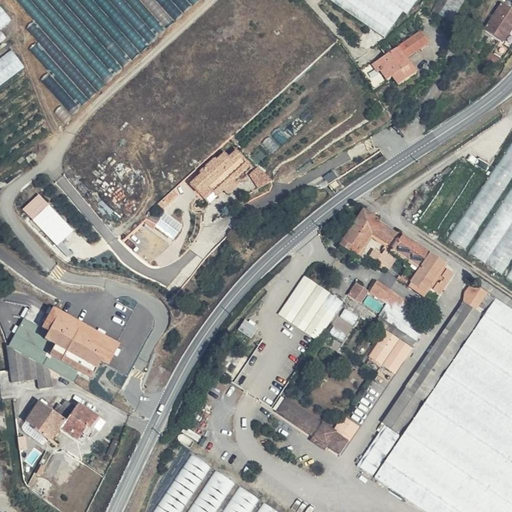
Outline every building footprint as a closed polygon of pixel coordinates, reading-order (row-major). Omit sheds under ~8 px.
[(330,0),(392,39),(417,0),(330,0)] [(450,0),(445,16),(457,21),(465,0),(450,0)] [(0,6),(0,28),(11,19),(0,6)] [(511,17),(497,7),(480,34),(501,48),(511,31),(511,17)] [(466,53),(472,59),(484,40),(477,35),(466,53)] [(412,39),(365,71),(377,91),(384,86),(390,95),(409,82),(396,63),(419,48),(412,39)] [(13,51),(0,60),(0,88),(26,68),(13,51)] [(511,182),(511,143),(448,241),(466,252),(511,182)] [(235,171),(246,160),(235,148),(228,154),(224,151),(221,154),(235,171)] [(224,184),(234,174),(233,172),(234,172),(235,171),(221,154),(218,157),(214,155),(200,168),(203,171),(191,181),(200,193),(210,183),(216,191),(224,184)] [(246,160),(235,171),(236,172),(239,176),(251,164),(246,160)] [(459,164),(420,220),(445,237),(484,181),(459,164)] [(250,172),(259,187),(270,180),(262,166),(250,172)] [(234,174),(224,184),(226,186),(235,175),(234,174)] [(235,175),(226,186),(229,190),(240,180),(237,177),(235,175)] [(206,200),(216,191),(210,183),(200,193),(206,200)] [(29,188),(14,203),(69,263),(85,248),(29,188)] [(511,261),(511,191),(469,255),(502,277),(511,261)] [(377,226),(378,225),(377,224),(362,214),(353,228),(358,232),(361,227),(371,233),(372,233),(377,226)] [(377,226),(372,233),(374,235),(367,247),(377,252),(380,248),(386,252),(388,254),(398,239),(377,226)] [(363,244),(367,247),(374,235),(372,233),(371,233),(361,227),(358,232),(353,228),(341,244),(356,254),(363,244)] [(410,270),(400,284),(414,293),(424,299),(429,294),(443,272),(445,269),(400,238),(399,238),(398,239),(388,254),(388,255),(394,259),(410,270)] [(392,262),(384,256),(382,254),(378,258),(373,254),(368,263),(384,273),(392,262)] [(429,294),(441,301),(454,280),(443,272),(429,294)] [(328,305),(336,292),(308,275),(293,298),(280,318),(320,343),(332,325),(340,312),(328,305)] [(357,282),(349,294),(362,303),(370,290),(357,282)] [(377,283),(370,294),(427,329),(433,320),(377,283)] [(347,301),(336,292),(328,305),(340,312),(347,301)] [(414,293),(412,297),(414,298),(421,303),(424,299),(414,293)] [(370,294),(367,297),(424,334),(427,329),(370,294)] [(434,312),(441,301),(429,294),(424,299),(421,303),(434,312)] [(482,315),(491,301),(485,297),(475,311),(482,315)] [(482,315),(480,318),(465,309),(415,386),(412,389),(406,398),(394,417),(359,472),(373,482),(419,511),(511,511),(511,312),(492,300),(491,301),(482,315)] [(52,306),(48,313),(41,326),(49,331),(44,339),(56,345),(51,355),(91,379),(101,361),(109,366),(121,344),(52,306)] [(251,336),(257,328),(247,320),(240,328),(251,336)] [(386,332),(369,358),(396,375),(413,349),(386,332)] [(29,382),(31,382),(41,381),(42,391),(54,390),(53,381),(53,376),(39,367),(24,357),(22,355),(11,348),(16,383),(29,382)] [(289,400),(276,419),(342,461),(361,432),(346,422),(340,433),(289,400)] [(70,425),(78,407),(67,402),(58,420),(70,425)] [(78,407),(70,425),(65,434),(81,443),(89,428),(94,430),(100,418),(78,407)] [(41,410),(40,411),(28,432),(36,436),(35,437),(42,441),(56,449),(63,433),(65,434),(70,425),(58,420),(41,410)] [(182,511),(211,464),(190,452),(168,489),(167,489),(153,511),(182,511)] [(187,511),(214,511),(233,480),(214,469),(203,487),(202,487),(187,511)] [(240,485),(222,511),(250,511),(259,498),(240,485)] [(280,511),(263,502),(256,511),(280,511)]
